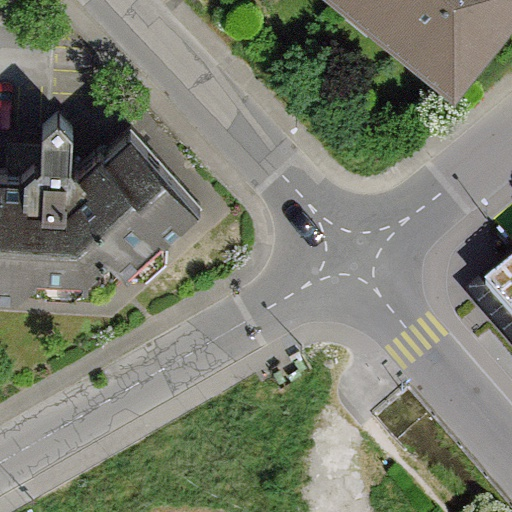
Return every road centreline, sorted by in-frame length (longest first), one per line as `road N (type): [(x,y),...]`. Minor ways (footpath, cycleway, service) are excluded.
road 1 (residential): [(0,469),(353,267)]
road 2 (residential): [(123,0),(353,267)]
road 3 (residential): [(353,267),(511,457)]
road 4 (residential): [(511,146),(353,267)]
